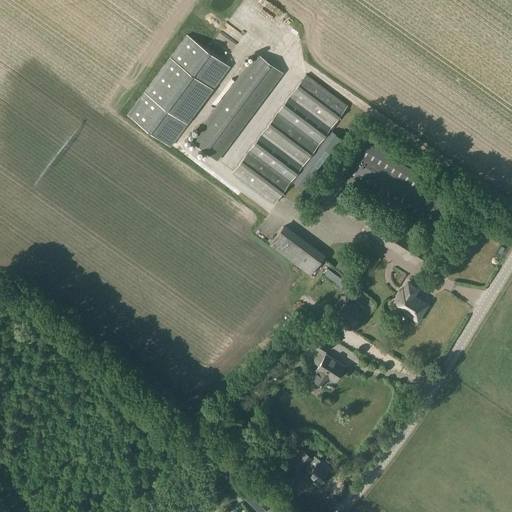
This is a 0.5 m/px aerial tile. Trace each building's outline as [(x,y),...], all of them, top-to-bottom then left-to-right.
[(231,37),(219,53),(234,64),(245,50),(238,45),(248,33),(223,14),(215,25),(231,37)] [(272,41),(276,32),(247,16),(242,24),(272,41)] [(128,115),(128,116),(162,141),(171,147),(230,67),(187,35),(128,115)] [(257,54),(192,142),(217,161),(282,73),(257,54)] [(306,75),(234,172),(273,202),(346,105),(306,75)] [(458,199),(369,144),(346,180),(436,235),(458,199)] [(291,207),(301,211),(303,206),(293,202),(291,207)] [(374,214),(363,232),(417,265),(428,248),(374,214)] [(324,255),(284,225),(270,244),(310,274),(324,255)] [(475,239),(482,245),(488,239),(482,232),(475,239)] [(367,249),(362,256),(369,261),(374,254),(367,249)] [(472,270),(481,256),(473,250),(463,265),(472,270)] [(329,264),(322,273),(340,287),(343,284),(328,272),(332,266),(329,264)] [(408,312),(419,318),(427,305),(413,296),(417,290),(407,284),(404,290),(403,290),(392,306),(406,315),(408,312)] [(363,313),(348,300),(336,315),(351,328),(363,313)] [(310,345),(323,353),(328,346),(315,337),(310,345)] [(344,367),(328,356),(318,370),(319,371),(314,378),(324,386),(326,383),(334,381),(344,367)] [(275,384),(271,392),(278,395),(282,387),(275,384)] [(347,467),(357,456),(349,450),(340,460),(347,467)] [(313,460),(304,452),(290,468),(300,475),(307,466),(312,470),(308,474),(320,484),(329,473),(317,463),(320,460),(316,456),(313,460)] [(261,511),(271,503),(254,487),(244,497),(259,511),(261,511)]
